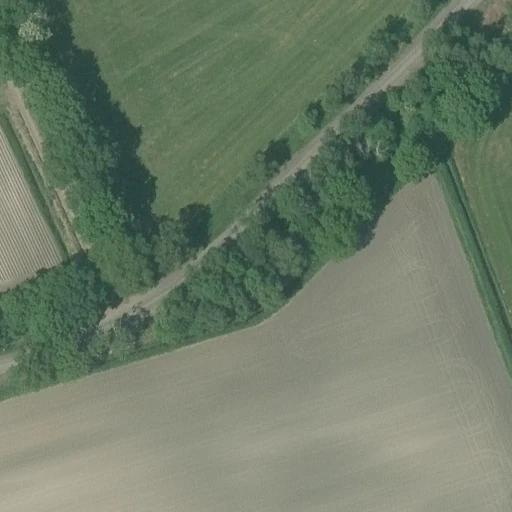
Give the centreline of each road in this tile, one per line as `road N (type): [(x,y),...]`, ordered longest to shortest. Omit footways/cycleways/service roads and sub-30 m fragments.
road 1 (unclassified): [(0,366),(121,322),(202,261),(469,0)]
road 2 (track): [(0,57),(121,322)]
